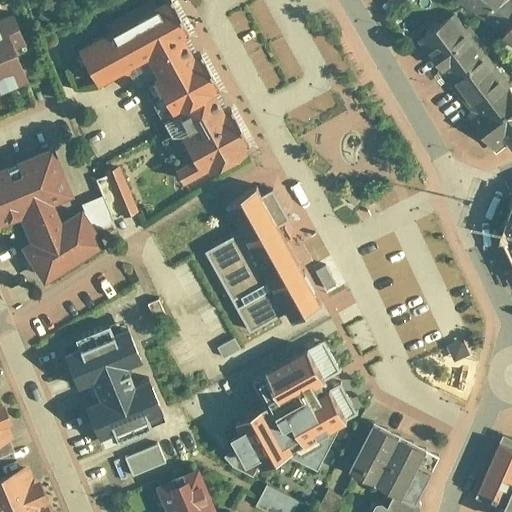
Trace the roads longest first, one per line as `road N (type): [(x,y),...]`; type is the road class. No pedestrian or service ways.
road 1 (tertiary): [(459,194),(348,0)]
road 2 (residential): [(0,323),(77,511)]
road 3 (tertiary): [(449,511),(483,419),(511,382)]
road 4 (tertiary): [(511,327),(459,194)]
